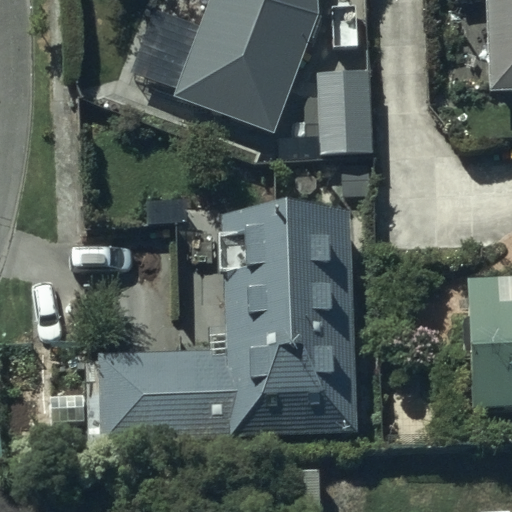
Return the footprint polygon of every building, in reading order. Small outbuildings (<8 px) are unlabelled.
[(208,0),(200,21),(155,3),(130,68),(175,86),(172,93),(270,131),(317,10),(316,0),(208,0)] [(511,0),(487,0),(490,93),(511,92),(511,0)] [(369,67),(317,69),(320,153),(373,151),(369,67)] [(227,349),(98,350),(98,360),(87,360),(89,456),(234,454),(234,432),(357,430),(355,208),(224,209),(224,229),(219,229),(220,271),(226,270),(227,349)] [(511,274),(469,276),(476,405),(511,403),(511,274)] [(321,511),(321,470),(257,470),(256,511),(321,511)]
